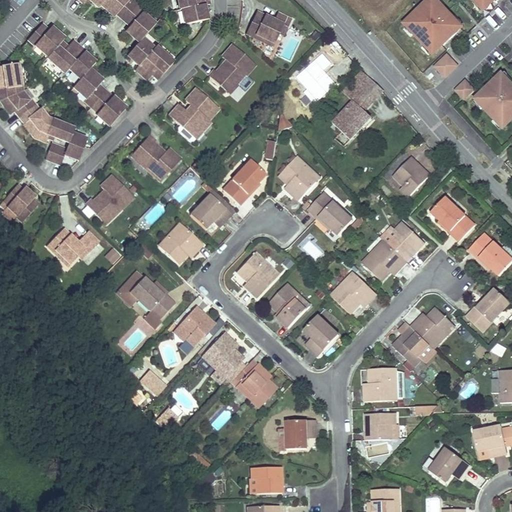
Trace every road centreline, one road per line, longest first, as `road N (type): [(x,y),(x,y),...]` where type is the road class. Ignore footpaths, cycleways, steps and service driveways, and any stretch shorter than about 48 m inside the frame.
road 1 (residential): [(447,272),(410,292),(340,372),(342,511)]
road 2 (tertiary): [(511,204),(324,0)]
road 3 (residential): [(0,132),(43,178),(62,182),(146,104)]
road 4 (residential): [(48,0),(109,41),(118,75),(146,104)]
road 5 (residential): [(146,104),(209,39),(219,0)]
